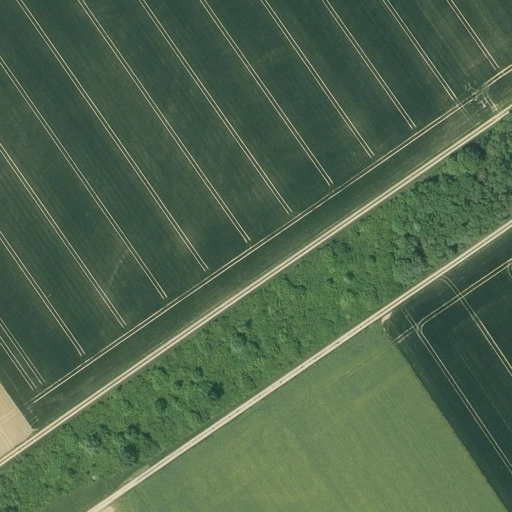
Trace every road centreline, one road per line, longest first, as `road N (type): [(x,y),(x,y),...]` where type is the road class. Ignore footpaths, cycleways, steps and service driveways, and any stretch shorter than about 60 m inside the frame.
road 1 (track): [(0,464),(511,109)]
road 2 (track): [(511,224),(108,502)]
